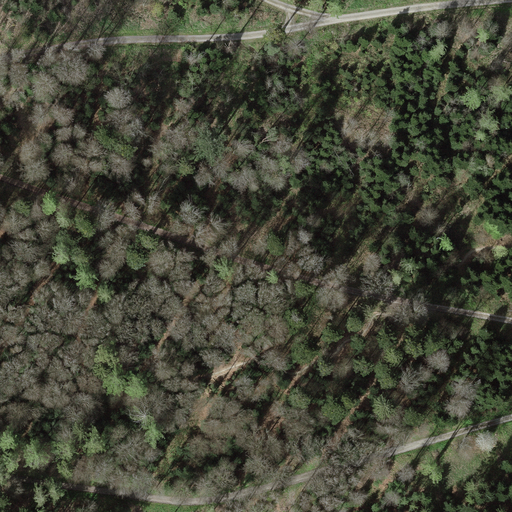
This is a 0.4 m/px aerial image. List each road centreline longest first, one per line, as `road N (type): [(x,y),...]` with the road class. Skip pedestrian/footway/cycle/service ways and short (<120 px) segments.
road 1 (track): [(511,321),(384,297),(139,229),(0,177)]
road 2 (track): [(511,414),(266,487),(189,501),(0,472)]
road 3 (track): [(0,58),(66,44),(222,36),(328,20)]
road 4 (track): [(497,0),(328,20),(266,0)]
